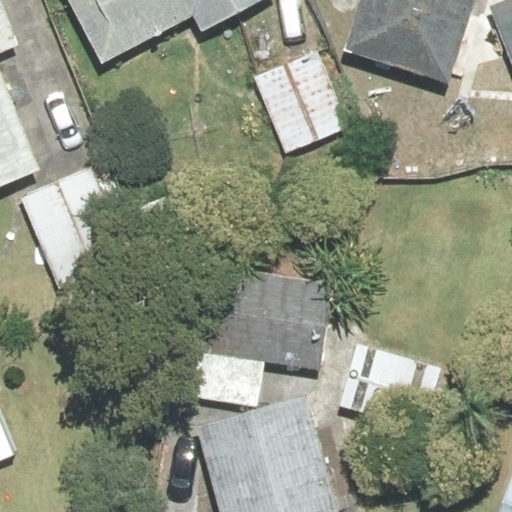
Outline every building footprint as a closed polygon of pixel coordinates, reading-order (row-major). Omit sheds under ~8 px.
[(64,0),(101,67),(190,20),(201,40),(276,0),(64,0)] [(449,87),(475,0),(348,0),(332,52),(449,87)] [(511,0),(499,0),(494,2),(511,45),(511,0)] [(0,11),(0,191),(40,176),(0,72),(0,56),(15,51),(0,11)] [(99,164),(28,195),(68,291),(140,260),(99,164)] [(511,169),(488,213),(511,226),(511,169)] [(451,361),(362,340),(347,403),(437,424),(451,361)] [(304,395),(319,397),(327,397),(330,365),(187,349),(182,393),(268,402),(269,391),(304,395)] [(340,511),(312,402),(195,432),(215,511),(340,511)]
